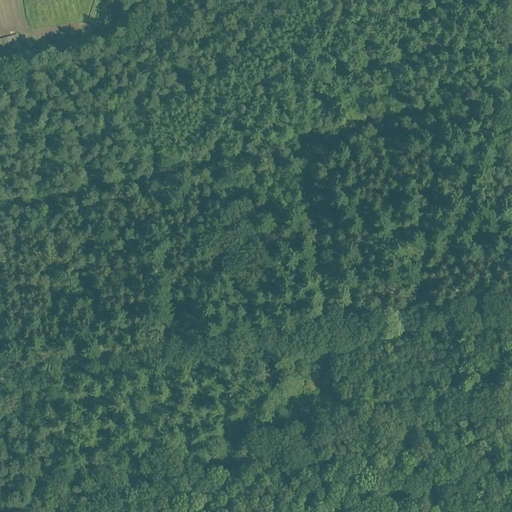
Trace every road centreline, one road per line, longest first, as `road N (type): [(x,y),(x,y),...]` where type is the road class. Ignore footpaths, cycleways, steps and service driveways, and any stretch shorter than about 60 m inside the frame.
road 1 (track): [(327,133),(0,209)]
road 2 (track): [(120,49),(329,0)]
road 3 (track): [(511,84),(327,133)]
road 4 (track): [(0,348),(7,511)]
road 5 (track): [(0,76),(120,49)]
